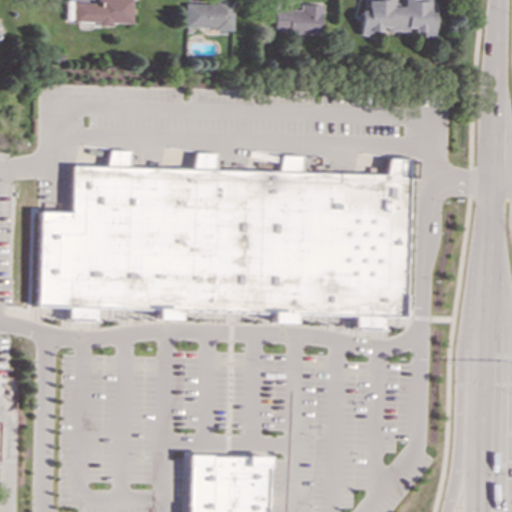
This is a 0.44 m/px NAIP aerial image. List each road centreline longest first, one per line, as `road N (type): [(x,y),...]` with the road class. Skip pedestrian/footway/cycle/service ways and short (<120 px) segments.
road 1 (primary): [(486,252),(459,350),(455,473),(445,511)]
road 2 (secondary): [(490,337),(488,511)]
road 3 (secondary): [(490,183),(490,337)]
